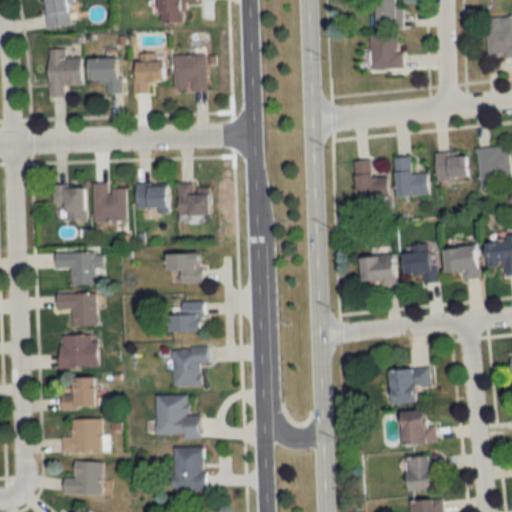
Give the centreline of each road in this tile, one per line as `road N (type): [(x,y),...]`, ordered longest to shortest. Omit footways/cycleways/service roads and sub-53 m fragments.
road 1 (secondary): [(321,511),(302,0)]
road 2 (residential): [(20,490),(8,146)]
road 3 (secondary): [(248,161),(266,228),(273,423),(294,439),(320,436)]
road 4 (secondary): [(249,202),(259,511)]
road 5 (residential): [(0,145),(247,138)]
road 6 (residential): [(306,122),(511,99)]
road 7 (residential): [(511,318),(315,338)]
road 8 (residential): [(480,511),(464,324)]
road 9 (secondary): [(242,0),(247,138)]
